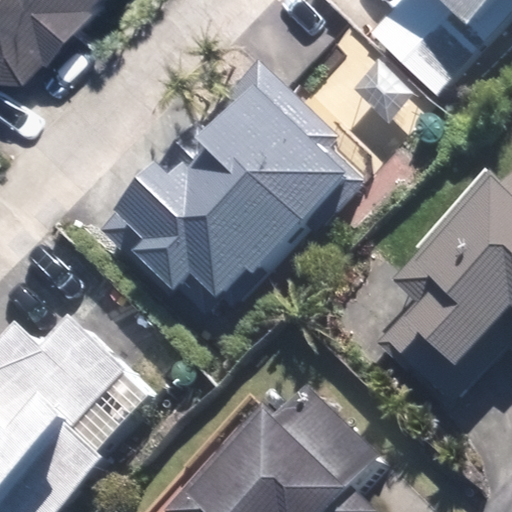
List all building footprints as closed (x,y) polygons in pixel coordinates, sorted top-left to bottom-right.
[(0,0),(0,66),(8,59),(24,75),(47,76),(70,52),(76,58),(129,3),(125,0),(0,0)] [(451,94),(511,36),(511,0),(424,0),(391,32),(451,94)] [(256,301),(394,169),(298,69),(243,122),(225,139),(216,130),(143,201),(183,243),(172,253),(210,293),(230,274),(256,301)] [(511,169),(508,165),(404,265),(438,301),(399,339),(464,406),(511,360),(511,169)] [(85,343),(66,323),(0,384),(0,508),(3,511),(83,511),(139,460),(109,428),(169,372),(116,315),(85,343)] [(414,462),(342,389),(288,442),(273,428),(189,511),(405,511),(385,491),(414,462)]
